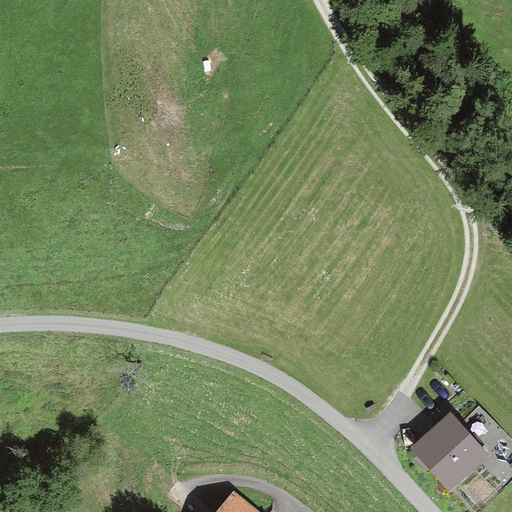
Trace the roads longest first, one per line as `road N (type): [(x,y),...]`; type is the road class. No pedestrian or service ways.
road 1 (unclassified): [(0,325),(110,327),(242,361),(280,379),(373,449),(430,511)]
road 2 (track): [(179,492),(199,482),(245,480),(306,511)]
